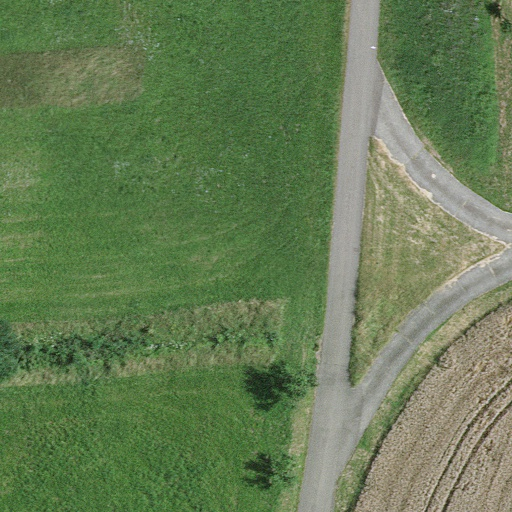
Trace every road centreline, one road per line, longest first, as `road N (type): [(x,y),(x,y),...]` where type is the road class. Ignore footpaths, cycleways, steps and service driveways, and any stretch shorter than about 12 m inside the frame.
road 1 (unclassified): [(371,0),(308,511)]
road 2 (track): [(511,263),(463,281),(358,380),(311,511)]
road 3 (track): [(511,228),(427,176),(365,86)]
